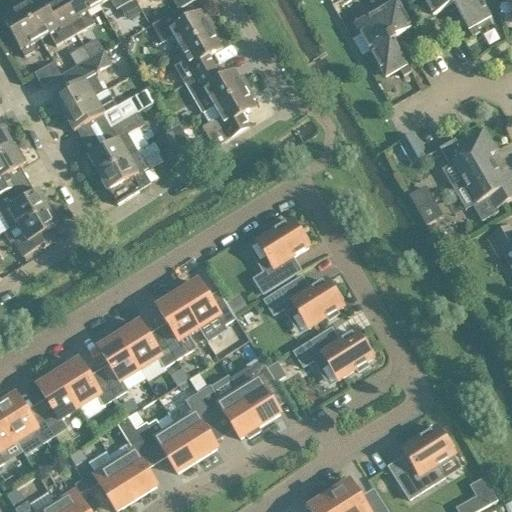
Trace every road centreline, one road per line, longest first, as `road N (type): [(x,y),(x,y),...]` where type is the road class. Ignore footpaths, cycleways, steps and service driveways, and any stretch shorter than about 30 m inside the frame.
road 1 (residential): [(0,370),(287,194),(314,203),(405,370)]
road 2 (residential): [(94,237),(270,129),(289,107),(228,0)]
road 3 (residential): [(94,237),(0,64)]
road 4 (residential): [(168,511),(318,421)]
road 5 (residential): [(405,370),(424,401),(341,456)]
